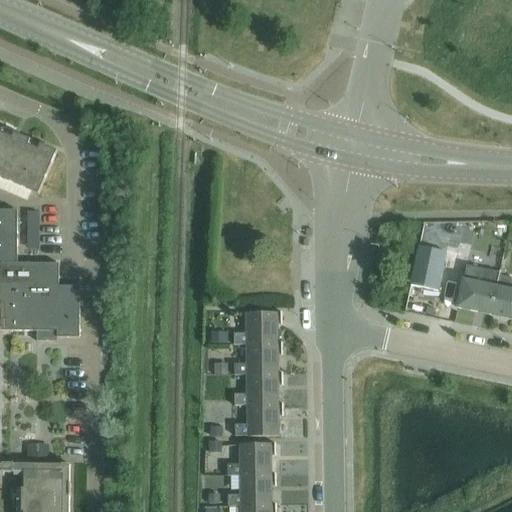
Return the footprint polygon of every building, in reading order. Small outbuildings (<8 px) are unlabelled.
[(18,264),(19,211),(0,210),(0,178),(39,195),(58,152),(42,145),(40,150),(30,145),(32,140),(15,133),(13,138),(0,132),(0,472),(26,473),(25,511),(70,511),(71,465),(0,464),(0,331),(57,332),(57,338),(79,338),(80,286),(58,286),(58,264),(18,264)] [(479,224),(471,224),(467,224),(464,238),(458,268),(469,270),(479,224)] [(437,293),(446,254),(419,248),(411,287),(437,293)] [(511,281),(511,279),(500,276),(497,288),(491,315),(511,319),(511,291),(510,291),(511,281)] [(458,308),(491,315),(497,288),(464,281),(458,308)] [(235,335),(234,335),(234,347),(235,347),(247,346),(279,346),(279,315),(247,316),(247,335),(235,335)] [(235,377),(248,377),(280,377),(279,357),(284,357),(284,346),(279,346),(247,346),(248,366),(235,366),(235,377)] [(235,396),(235,407),(248,407),(248,408),(280,407),(280,406),(280,377),(248,377),(248,396),(235,396)] [(280,407),(248,408),(248,427),(236,427),(236,438),(248,438),(280,438),(280,417),(282,417),(282,418),(284,418),(284,405),(282,405),(282,406),(280,406),(280,407)] [(228,466),(228,477),(241,477),(273,477),(273,476),(273,458),(275,458),(276,458),(276,446),(275,446),(273,446),(241,446),(241,466),(228,466)] [(229,508),(241,508),(273,508),(273,507),(273,488),(275,488),(277,488),(276,476),(275,476),(273,476),(273,477),(241,477),(241,496),(229,497),(229,508)] [(221,504),(220,495),(209,495),(210,504),(221,504)]
